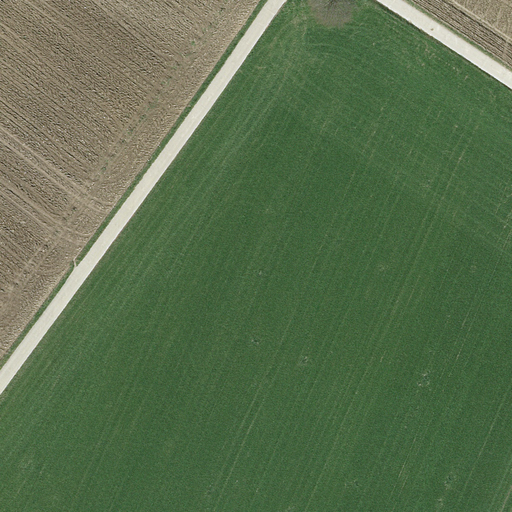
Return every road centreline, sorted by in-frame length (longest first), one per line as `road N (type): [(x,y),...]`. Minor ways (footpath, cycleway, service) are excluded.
road 1 (track): [(0,389),(277,0)]
road 2 (track): [(390,0),(511,80)]
